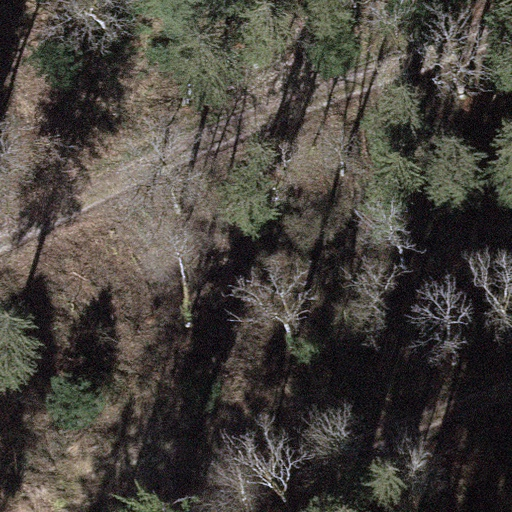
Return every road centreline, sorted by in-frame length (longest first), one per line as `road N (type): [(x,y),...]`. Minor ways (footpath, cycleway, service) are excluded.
road 1 (track): [(0,237),(100,178),(511,25)]
road 2 (track): [(117,511),(511,383)]
